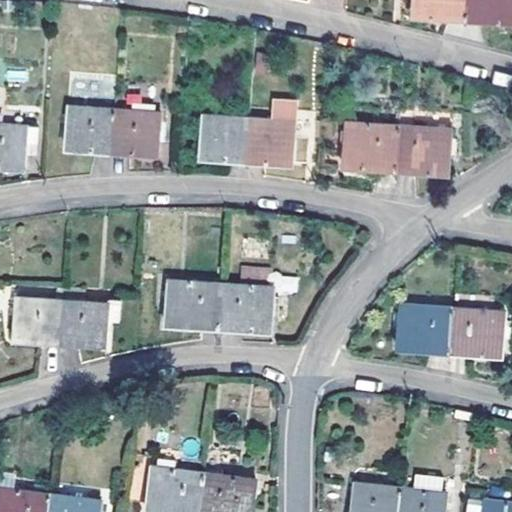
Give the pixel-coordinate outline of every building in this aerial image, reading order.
[(467,20),(468,0),(417,0),(416,15),(467,20)] [(511,0),(468,0),(467,20),(511,23),(511,0)] [(273,54),(259,53),(258,72),(271,73),(273,54)] [(270,121),(293,123),(294,103),(272,102),(270,121)] [(113,151),(116,108),(70,105),(68,148),(113,151)] [(116,108),(113,151),(161,154),(162,111),(116,108)] [(246,159),(250,119),(200,115),(197,156),(246,159)] [(250,119),(246,159),(291,162),(293,123),(270,121),(250,119)] [(394,168),(397,125),(345,122),(343,165),(394,168)] [(0,124),(0,164),(27,167),(28,145),(38,145),(39,127),(0,124)] [(397,125),(394,168),(446,172),(448,128),(397,125)] [(240,288),(270,290),(271,274),(241,272),(240,288)] [(218,330),(220,287),(168,283),(166,326),(218,330)] [(66,298),(63,338),(108,342),(108,317),(120,318),(121,296),(109,295),(108,300),(87,299),(87,286),(66,285),(66,298)] [(220,287),(218,330),(270,333),(272,290),(240,288),(220,287)] [(63,338),(66,298),(19,295),(17,335),(63,338)] [(452,349),(455,307),(405,303),(401,345),(452,349)] [(455,307),(452,349),(505,354),(507,311),(455,307)] [(175,511),(199,511),(204,471),(153,465),(149,509),(175,511)] [(204,471),(199,511),(253,511),(258,477),(204,471)] [(418,477),(416,490),(441,492),(443,480),(418,477)] [(398,511),(401,488),(354,483),(350,511),(398,511)] [(0,511),(46,511),(49,491),(0,485),(0,511)] [(401,488),(398,511),(444,511),(446,493),(441,492),(416,490),(401,488)] [(49,491),(46,511),(98,511),(100,497),(49,491)] [(511,511),(511,499),(465,494),(463,511),(511,511)]
